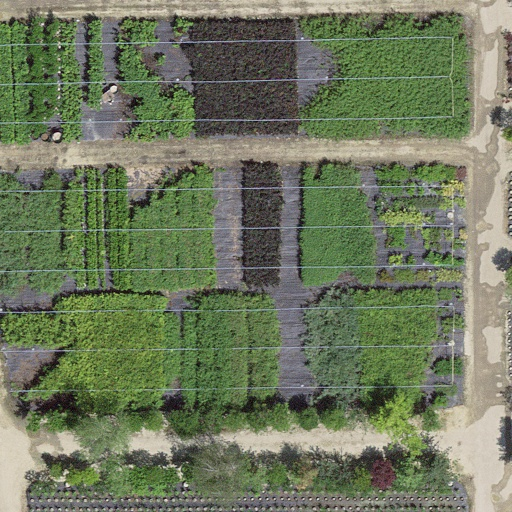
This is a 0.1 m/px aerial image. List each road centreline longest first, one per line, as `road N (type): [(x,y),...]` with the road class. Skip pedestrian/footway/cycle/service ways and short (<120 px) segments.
road 1 (track): [(489,511),(491,0)]
road 2 (track): [(0,447),(511,446)]
road 3 (track): [(491,2),(0,13)]
road 4 (track): [(490,148),(0,155)]
